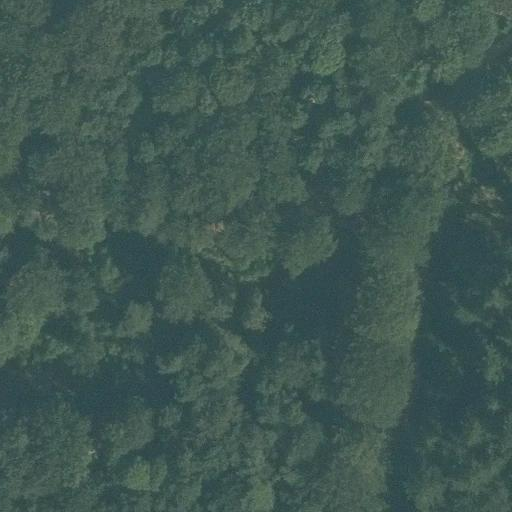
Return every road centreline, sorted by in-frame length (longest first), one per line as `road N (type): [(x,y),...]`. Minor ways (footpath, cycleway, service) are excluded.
road 1 (track): [(364,511),(432,110),(476,61),(511,39)]
road 2 (track): [(453,0),(476,61),(511,106)]
